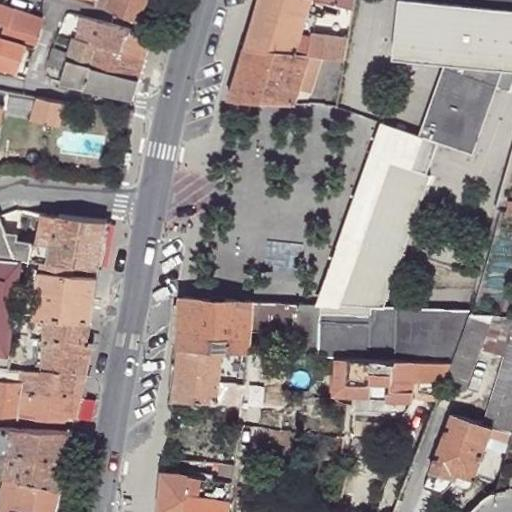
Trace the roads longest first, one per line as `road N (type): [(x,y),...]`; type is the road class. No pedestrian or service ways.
road 1 (secondary): [(148,201),(114,425)]
road 2 (residential): [(172,112),(0,78)]
road 3 (residential): [(148,201),(18,189),(0,196)]
road 4 (unknown): [(192,44),(58,0)]
